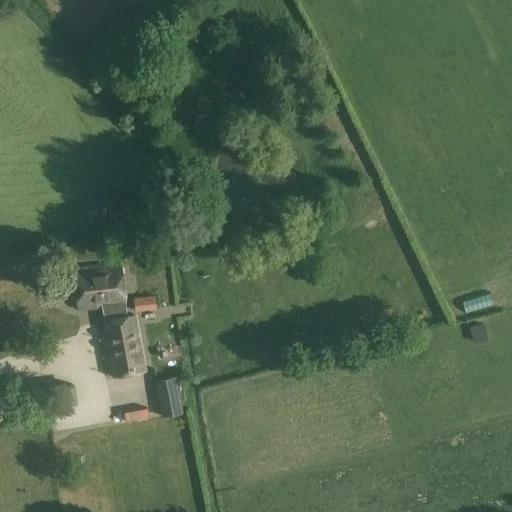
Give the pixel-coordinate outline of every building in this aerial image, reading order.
[(73,266),(78,309),(128,302),(123,260),(73,266)] [(135,299),(136,311),(153,310),(153,298),(135,299)] [(137,312),(101,318),(113,377),(149,371),(137,312)] [(161,417),(183,412),(176,376),(154,380),(161,417)] [(45,387),(16,386),(15,402),(23,402),(23,403),(44,403),(45,387)]
